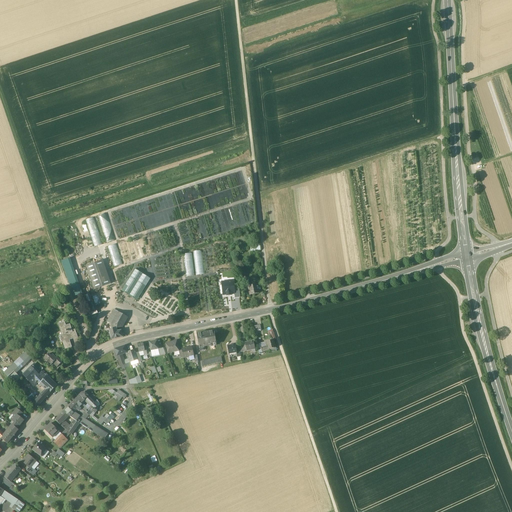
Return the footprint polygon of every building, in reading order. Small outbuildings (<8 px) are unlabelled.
[(107,213),(98,216),(107,243),(116,240),(107,213)] [(93,218),(86,221),(94,246),(102,244),(93,218)] [(115,245),(109,247),(115,267),(122,265),(115,245)] [(202,251),(194,252),(197,275),(205,274),(202,251)] [(192,254),(184,255),(187,277),(195,276),(192,254)] [(103,260),(86,266),(94,290),(111,284),(103,260)] [(150,279),(136,271),(123,292),(138,300),(150,279)] [(231,294),(234,294),(234,289),(233,281),(222,282),(223,295),(227,295),(227,296),(231,296),(231,294)] [(257,285),(248,286),(250,295),(259,293),(258,289),(257,285)] [(114,310),(107,322),(108,324),(112,324),(118,312),(114,310)] [(112,324),(112,325),(117,328),(122,327),(128,317),(118,312),(112,324)] [(72,331),(70,326),(66,327),(64,321),(58,323),(62,335),(61,335),(66,348),(71,347),(69,340),(73,338),(70,332),(72,332),(72,331)] [(117,328),(109,330),(111,340),(123,337),(121,331),(117,332),(117,328)] [(214,331),(197,334),(199,348),(216,345),(214,331)] [(274,339),(266,341),(267,346),(268,350),(276,348),(274,339)] [(157,341),(149,342),(150,346),(150,349),(151,351),(156,350),(159,349),(157,341)] [(177,341),(166,344),(168,354),(179,351),(177,341)] [(253,341),(245,343),(246,346),(247,351),(251,350),(255,349),(253,341)] [(235,345),(227,346),(229,354),(236,353),(237,353),(236,348),(235,345)] [(125,346),(115,349),(117,357),(117,356),(121,355),(127,353),(125,346)] [(46,350),(40,347),(37,353),(43,355),(46,350)] [(192,347),(182,349),(184,358),(194,356),(192,347)] [(133,350),(127,353),(130,362),(136,360),(133,350)] [(27,351),(4,373),(8,377),(14,371),(16,374),(33,357),(27,351)] [(221,356),(201,361),(202,367),(222,362),(221,356)] [(54,357),(53,359),(51,357),(46,361),(51,366),(53,364),(54,365),(57,367),(62,362),(57,357),(56,358),(54,357)] [(46,376),(34,364),(23,375),(33,385),(36,381),(39,385),(40,383),(46,376)] [(16,374),(14,371),(8,377),(14,384),(18,381),(17,380),(20,378),(16,374)] [(49,378),(46,376),(40,383),(46,388),(51,393),(57,386),(49,378)] [(46,389),(43,393),(47,397),(51,393),(46,388),(46,389)] [(127,396),(119,390),(117,393),(122,397),(125,398),(127,396)] [(43,393),(32,405),(35,409),(47,397),(43,393)] [(85,393),(82,393),(80,395),(86,401),(91,406),(94,403),(85,393)] [(80,395),(73,402),(79,407),(82,410),(84,408),(83,407),(83,406),(82,404),(86,401),(80,395)] [(73,402),(68,407),(73,413),(76,410),(79,407),(73,402)] [(68,407),(63,412),(68,416),(74,420),(79,423),(82,419),(73,413),(68,407)] [(23,414),(17,409),(13,414),(14,416),(11,420),(15,423),(13,425),(17,429),(24,420),(20,417),(23,414)] [(69,427),(65,423),(66,422),(64,420),(65,419),(60,415),(55,420),(61,426),(67,431),(72,434),(74,431),(69,427)] [(86,420),(83,418),(82,419),(79,423),(80,424),(92,432),(95,427),(95,426),(86,420)] [(69,427),(74,431),(80,424),(79,423),(74,420),(69,427)] [(58,431),(51,423),(44,430),(52,437),(58,431)] [(7,432),(5,434),(4,435),(1,439),(7,444),(11,439),(12,439),(13,438),(12,438),(19,430),(17,429),(13,425),(10,429),(7,432)] [(108,434),(95,427),(92,432),(104,439),(108,434)] [(65,430),(62,434),(66,438),(70,434),(65,430)] [(58,431),(52,437),(55,440),(62,434),(58,431)] [(62,434),(55,440),(54,442),(54,443),(58,447),(66,438),(62,434)] [(47,450),(38,443),(33,450),(41,457),(47,450)] [(47,454),(43,461),(48,464),(52,457),(47,454)] [(39,464),(28,455),(22,462),(29,467),(30,468),(31,467),(34,470),(39,464)] [(15,464),(8,474),(13,478),(21,469),(15,464)] [(13,478),(8,474),(5,477),(10,482),(13,478)] [(18,500),(3,490),(0,495),(4,498),(12,504),(14,505),(18,500)]
